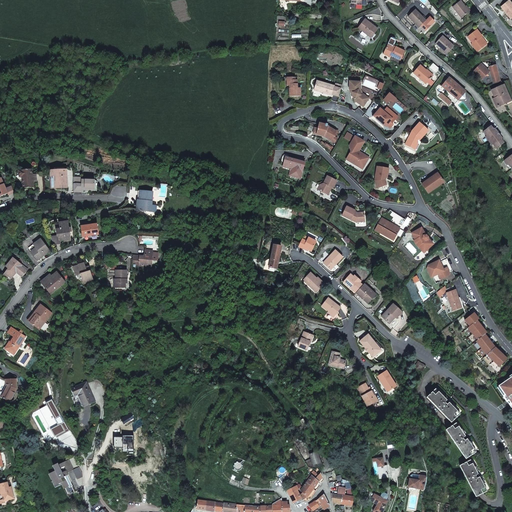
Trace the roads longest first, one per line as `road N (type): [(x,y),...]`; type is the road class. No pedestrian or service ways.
road 1 (residential): [(422,206),(363,118),(321,106),(283,118),(280,134),(309,141),(372,202),(406,209)]
road 2 (residential): [(511,143),(379,0)]
road 3 (residential): [(0,326),(22,290),(63,253),(137,241)]
road 4 (residential): [(511,351),(487,320),(444,228),(422,206)]
road 5 (residential): [(493,414),(358,309)]
road 6 (residential): [(0,213),(47,196),(120,194)]
